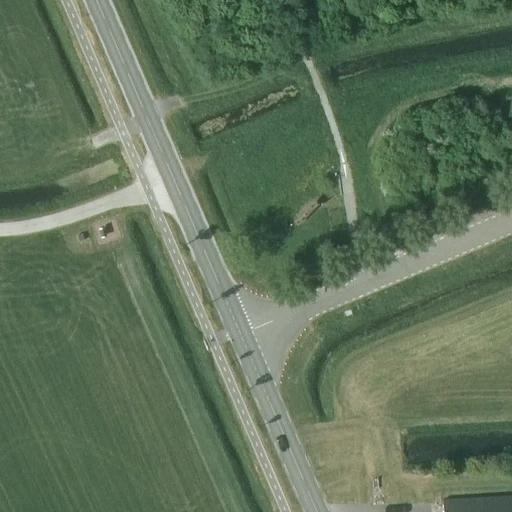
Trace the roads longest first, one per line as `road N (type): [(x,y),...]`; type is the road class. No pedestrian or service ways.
road 1 (primary): [(238,339),(94,0)]
road 2 (unclassified): [(238,339),(511,223)]
road 3 (primary): [(313,511),(238,339)]
